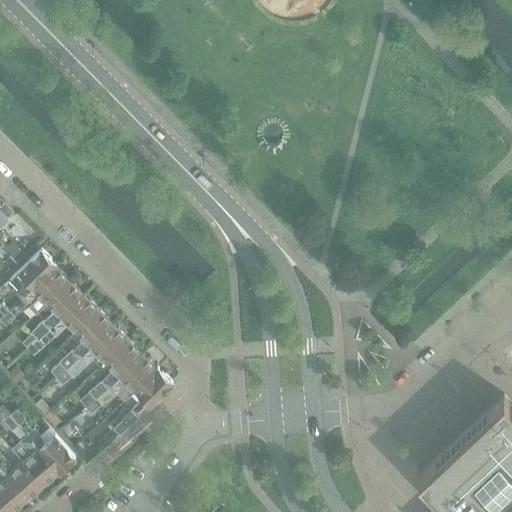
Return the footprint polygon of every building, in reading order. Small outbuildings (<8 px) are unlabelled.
[(9,217),(15,210),(5,200),(0,205),(0,226),(1,228),(11,219),(9,217)] [(22,297),(56,263),(42,247),(19,269),(28,279),(25,282),(24,281),(15,290),(3,302),(10,308),(22,297)] [(69,277),(56,263),(22,297),(36,311),(48,299),(69,277)] [(50,328),(85,293),(69,277),(48,299),(57,309),(55,312),(53,310),(44,319),(43,318),(31,330),(32,332),(23,340),(29,347),(50,328)] [(78,330),(100,309),(85,293),(50,328),(29,347),(34,353),(56,332),(57,333),(66,324),(65,322),(68,320),(78,330)] [(3,302),(0,305),(0,317),(10,308),(3,302)] [(10,308),(0,317),(6,324),(16,314),(10,308)] [(79,358),(114,323),(100,309),(78,330),(87,340),(84,342),(83,341),(74,350),(72,348),(60,359),(61,361),(51,369),(58,376),(79,358)] [(106,360),(129,338),(114,323),(79,358),(58,376),(63,383),(72,374),(74,376),(87,363),(87,364),(96,355),(95,353),(98,351),(106,360)] [(108,388),(143,352),(129,338),(106,360),(116,369),(113,372),(112,371),(102,380),(102,379),(89,389),(90,390),(81,398),(87,406),(108,388)] [(136,389),(157,367),(143,352),(108,388),(87,406),(91,411),(115,392),(124,401),(135,390),(136,389)] [(18,366),(11,372),(18,381),(26,375),(18,366)] [(158,366),(157,367),(136,389),(146,399),(143,402),(141,400),(133,408),(133,407),(122,417),(123,418),(114,427),(120,433),(173,382),(158,366)] [(23,378),(17,382),(24,389),(29,385),(23,378)] [(511,511),(511,402),(503,393),(418,473),(448,505),(454,511),(511,511)] [(45,415),(51,410),(41,398),(35,403),(45,415)] [(11,413),(20,423),(26,417),(17,407),(11,413)] [(51,410),(45,415),(54,425),(60,420),(51,410)] [(23,427),(20,423),(11,413),(4,419),(21,438),(20,439),(29,451),(31,449),(33,452),(24,459),(44,482),(58,470),(59,471),(60,470),(23,427)] [(49,425),(39,434),(34,428),(33,429),(28,423),(23,427),(60,470),(76,457),(49,425)] [(12,466),(3,455),(0,450),(0,463),(28,496),(44,482),(24,459),(12,469),(11,467),(12,466)] [(0,495),(12,509),(28,496),(0,463),(0,476),(1,478),(0,479),(0,495)] [(0,511),(8,511),(12,509),(0,495),(0,511)]
